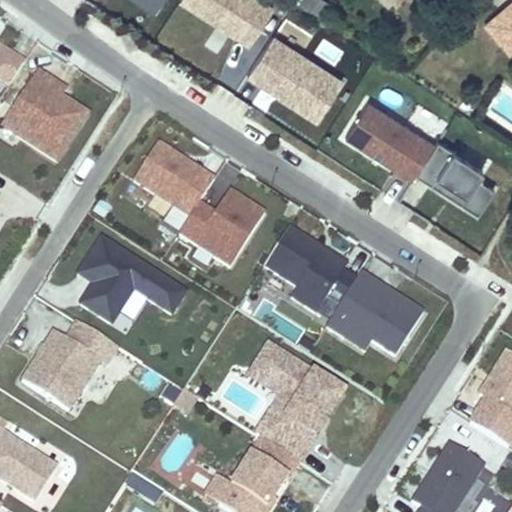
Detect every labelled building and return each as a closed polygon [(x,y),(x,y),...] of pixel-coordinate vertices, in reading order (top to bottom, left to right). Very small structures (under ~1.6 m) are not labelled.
[(154,0),(136,0),(149,8),(154,0)] [(260,0),(179,0),(177,4),(242,46),(269,5),(260,0)] [(326,2),(323,0),(305,0),(302,4),(318,15),(326,2)] [(509,51),(511,48),(511,1),(485,23),(509,51)] [(138,46),(129,28),(120,32),(128,50),(138,46)] [(339,79),(272,36),(247,75),(314,118),(339,79)] [(0,53),(0,87),(6,92),(22,68),(0,53)] [(34,76),(0,128),(0,131),(53,166),(84,118),(55,99),(60,93),(34,76)] [(431,150),(362,105),(341,138),(410,182),(431,150)] [(130,187),(187,223),(196,209),(212,185),(155,148),(130,187)] [(431,150),(410,182),(448,207),(450,203),(464,212),(462,216),(470,221),(488,194),(470,182),(473,177),(431,150)] [(187,223),(176,240),(230,275),(266,219),(229,195),(213,220),(196,209),(187,223)] [(462,216),(464,212),(450,203),(448,207),(462,216)] [(287,230),(263,269),(295,290),(287,303),(314,321),(328,299),(340,307),(355,284),(343,276),(348,269),(287,230)] [(97,236),(70,279),(84,288),(71,309),(105,331),(127,297),(167,322),(186,292),(97,236)] [(396,301),(360,277),(355,284),(383,302),(379,309),(388,314),(396,301)] [(340,307),(324,333),(342,344),(350,332),(369,344),(392,359),(420,316),(396,301),(388,314),(379,309),(383,302),(355,284),(340,307)] [(255,304),(244,297),(237,309),(247,316),(255,304)] [(50,333),(19,382),(70,414),(100,367),(105,370),(118,349),(77,323),(65,342),(50,333)] [(361,357),(369,344),(350,332),(342,344),(361,357)] [(298,397),(268,444),(299,464),(343,394),(268,347),(254,369),(298,397)] [(488,406),(474,427),(510,449),(511,446),(511,357),(506,354),(477,399),(488,406)] [(298,397),(254,369),(248,377),(280,397),(255,436),(260,439),(268,444),(298,397)] [(213,409),(194,397),(185,411),(204,423),(213,409)] [(0,487),(34,509),(57,473),(0,436),(6,427),(0,423),(0,487)] [(268,444),(260,439),(246,461),(241,458),(223,487),(212,480),(200,500),(219,511),(268,511),(299,464),(268,444)] [(419,509),(424,511),(455,511),(484,467),(444,441),(406,500),(419,509)] [(511,454),(503,468),(511,474),(511,454)] [(202,494),(209,477),(195,471),(188,488),(202,494)] [(493,511),(498,505),(484,498),(476,511),(493,511)]
